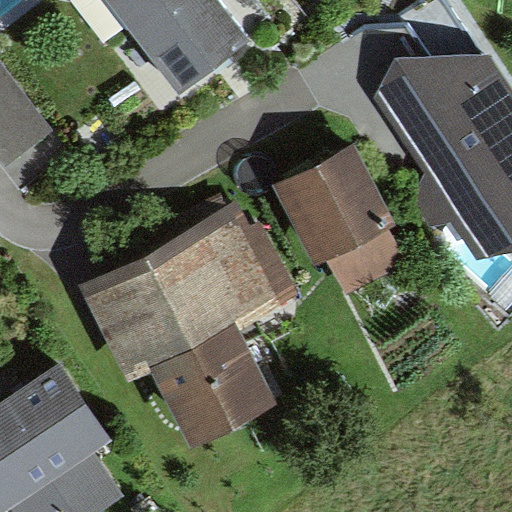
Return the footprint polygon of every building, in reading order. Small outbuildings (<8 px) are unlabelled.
[(106,0),(123,22),(151,0),(106,0)] [(222,0),(151,0),(123,22),(182,98),(228,62),(255,41),(222,0)] [(511,86),(482,43),(402,63),(379,91),(413,143),(482,246),(511,235),(511,86)] [(0,67),(0,147),(38,120),(0,67)] [(350,145),(278,185),(343,300),(408,263),(387,225),(393,222),(350,145)] [(254,196),(86,279),(130,367),(150,357),(187,431),(271,390),(239,326),(303,294),(254,196)] [(0,398),(0,498),(6,494),(17,511),(82,511),(115,491),(83,443),(101,431),(55,362),(0,398)]
